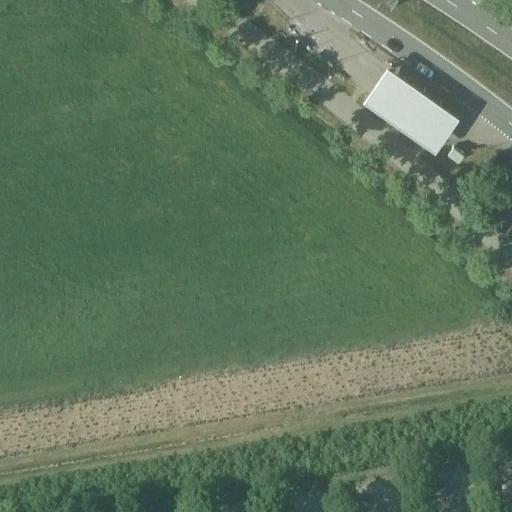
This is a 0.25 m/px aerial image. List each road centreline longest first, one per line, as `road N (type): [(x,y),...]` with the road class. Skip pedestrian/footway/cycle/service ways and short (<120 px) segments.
road 1 (unclassified): [(511,263),(325,93),(204,0)]
road 2 (primary): [(334,0),(511,126)]
